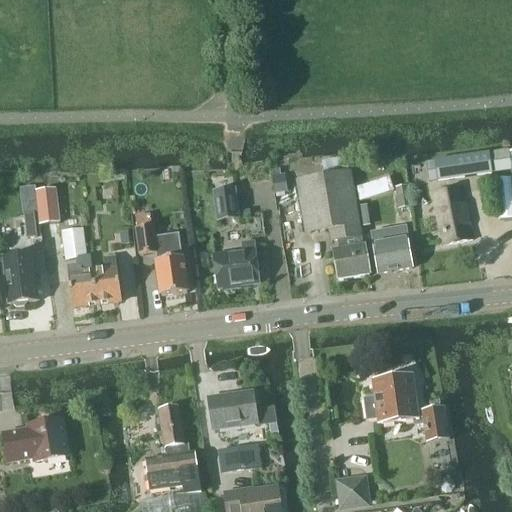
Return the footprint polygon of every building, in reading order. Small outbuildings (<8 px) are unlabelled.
[(488,155),(435,163),(438,183),(492,174),(488,155)] [(280,170),(272,171),(276,195),(289,193),(286,176),(281,176),(280,170)] [(363,248),(351,174),(297,182),(306,236),(329,232),(331,245),(337,244),(339,252),(334,253),(339,283),(370,278),(365,247),(363,248)] [(214,193),(212,193),(216,224),(242,220),(238,189),(236,190),(234,177),(212,180),(214,193)] [(389,181),(360,191),(363,200),(392,190),(389,181)] [(407,187),(396,189),(399,211),(411,209),(407,187)] [(463,188),(433,195),(444,247),(473,242),(463,188)] [(28,240),(38,238),(35,215),(25,216),(28,240)] [(154,240),(152,228),(137,230),(141,258),(157,256),(158,263),(157,263),(162,298),(187,295),(179,236),(154,240)] [(83,229),(62,232),(67,262),(81,260),(80,259),(88,258),(83,229)] [(406,229),(372,235),(379,275),(413,269),(406,229)] [(128,233),(120,234),(121,246),(129,245),(128,233)] [(219,291),(259,286),(253,244),(242,245),(243,253),(214,257),(219,291)] [(25,308),(28,305),(38,304),(33,256),(5,258),(10,307),(14,306),(17,309),(25,308)] [(81,266),(67,267),(73,310),(98,306),(93,272),(91,257),(88,258),(80,259),(81,260),(81,266)] [(107,270),(93,272),(98,306),(123,303),(117,258),(105,259),(107,270)] [(374,399),(364,400),(367,422),(378,420),(379,427),(414,422),(415,427),(424,426),(427,444),(449,441),(445,411),(418,415),(413,379),(372,385),(374,399)] [(214,434),(257,428),(253,395),(209,401),(214,434)] [(151,503),(141,505),(141,511),(207,511),(205,495),(201,496),(195,455),(190,456),(188,446),(186,446),(179,411),(158,415),(165,450),(166,459),(145,462),(150,496),(151,503)] [(34,467),(68,461),(62,422),(28,428),(29,432),(4,436),(9,467),(33,463),(34,467)] [(251,447),(230,450),(233,473),(255,470),(251,447)] [(341,511),(369,508),(366,480),(338,484),(341,511)] [(444,480),(441,485),(442,491),(447,494),(452,493),(455,489),(455,483),(450,480),(444,480)] [(280,511),(277,490),(242,496),(240,494),(225,496),(227,511),(280,511)]
